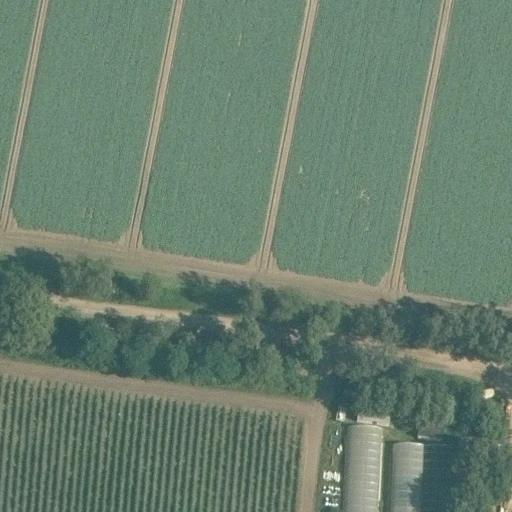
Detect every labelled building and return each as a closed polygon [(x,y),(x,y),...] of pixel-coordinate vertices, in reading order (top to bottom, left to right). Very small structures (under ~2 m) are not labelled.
[(390,416),(368,413),(358,412),(356,424),(388,428),(390,418),(390,416)] [(417,440),(442,444),(444,432),(419,428),(417,440)] [(379,511),(382,432),(346,430),(342,511),(379,511)] [(499,449),(459,445),(458,457),(497,461),(499,449)] [(447,511),(450,450),(392,447),(389,511),(447,511)]
